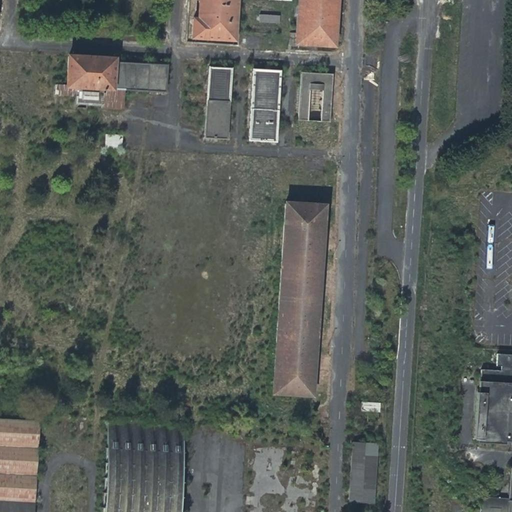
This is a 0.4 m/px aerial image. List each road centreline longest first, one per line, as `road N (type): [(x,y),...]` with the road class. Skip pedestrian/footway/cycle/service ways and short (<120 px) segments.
road 1 (unclassified): [(394,511),(422,0)]
road 2 (unknown): [(348,156),(163,144),(171,48)]
